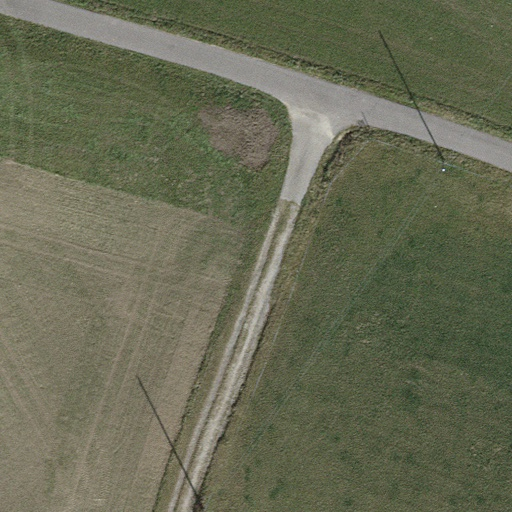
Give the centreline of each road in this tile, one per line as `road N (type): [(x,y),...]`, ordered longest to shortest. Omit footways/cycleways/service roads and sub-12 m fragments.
road 1 (track): [(511,154),(422,119),(18,0)]
road 2 (track): [(181,511),(329,92)]
